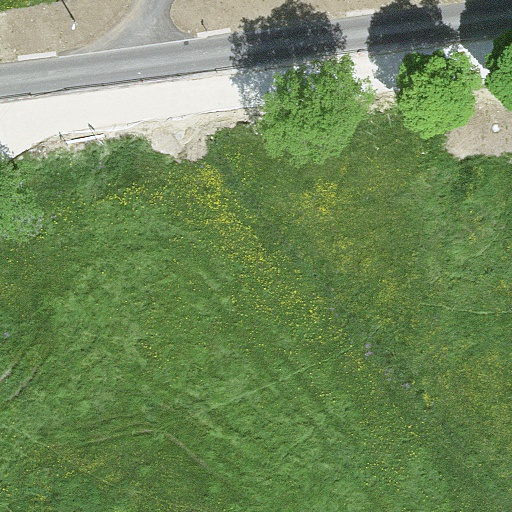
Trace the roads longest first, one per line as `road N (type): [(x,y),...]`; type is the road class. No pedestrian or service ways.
road 1 (secondary): [(511,36),(0,110)]
road 2 (track): [(12,108),(133,31),(158,0)]
